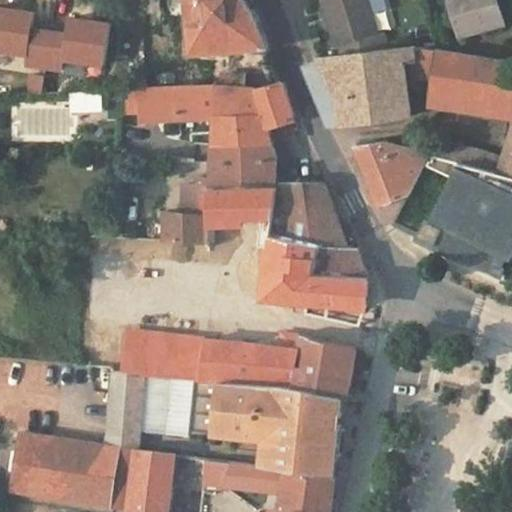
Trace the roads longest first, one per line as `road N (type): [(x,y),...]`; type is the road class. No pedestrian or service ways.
road 1 (tertiary): [(418,289),(354,204),(267,0)]
road 2 (residential): [(418,289),(396,319),(355,511)]
